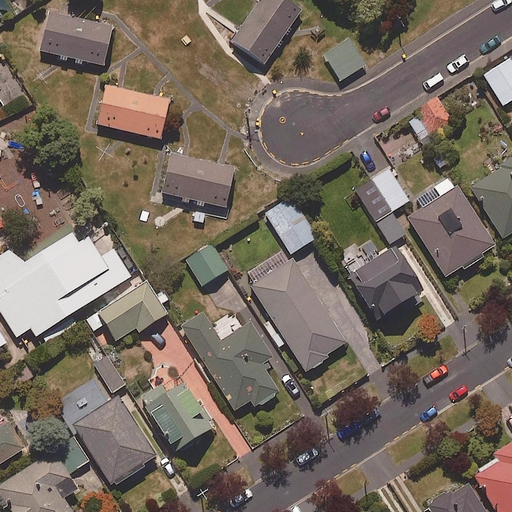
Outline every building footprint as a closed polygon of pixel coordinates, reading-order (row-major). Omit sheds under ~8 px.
[(301,11),(286,0),(260,0),(232,41),(264,64),(301,11)] [(112,28),(49,13),(40,51),(103,65),(112,28)] [(365,66),(349,40),(324,55),(340,81),(365,66)] [(511,100),(511,61),(510,59),(483,75),(502,106),(511,100)] [(27,92),(7,63),(0,67),(0,93),(7,105),(27,92)] [(169,100),(106,85),(97,125),(160,140),(169,100)] [(451,121),(436,98),(415,111),(418,115),(408,121),(421,141),(451,121)] [(234,169),(169,154),(160,193),(225,207),(234,169)] [(511,158),(469,187),(503,239),(511,233),(511,158)] [(371,180),(391,212),(408,201),(389,170),(371,180)] [(496,246),(449,177),(399,210),(447,280),(496,246)] [(391,212),(371,180),(355,191),(375,222),(391,212)] [(316,237),(291,198),(266,214),(291,253),(316,237)] [(405,234),(393,215),(377,225),(389,245),(405,234)] [(0,346),(5,343),(0,334),(0,312),(16,337),(30,329),(35,337),(130,277),(113,250),(100,258),(88,239),(79,245),(72,233),(22,265),(11,250),(0,256),(0,346)] [(227,271),(212,245),(186,260),(201,286),(227,271)] [(349,260),(357,271),(348,277),(377,320),(424,290),(395,246),(371,262),(363,250),(349,260)] [(279,348),(287,343),(306,372),(347,345),(292,260),(250,287),(270,317),(262,322),(279,348)] [(167,314),(146,281),(86,320),(93,332),(106,324),(117,340),(136,328),(139,332),(167,314)] [(221,341),(202,313),(180,328),(235,411),(250,401),(255,408),(279,392),(261,365),(273,357),(250,323),(221,341)] [(107,358),(95,366),(112,394),(124,387),(107,358)] [(213,428),(184,382),(166,394),(160,385),(140,398),(174,452),(213,428)] [(73,426),(113,489),(147,468),(145,464),(156,457),(118,398),(73,426)] [(0,424),(0,464),(24,449),(6,421),(0,424)] [(511,511),(511,442),(493,455),(495,458),(477,469),(479,473),(474,476),(496,511),(511,511)] [(89,462),(78,443),(61,452),(72,472),(89,462)] [(53,452),(0,486),(0,487),(8,500),(4,502),(10,511),(71,511),(63,499),(77,490),(53,452)] [(487,511),(467,480),(427,505),(431,511),(487,511)]
